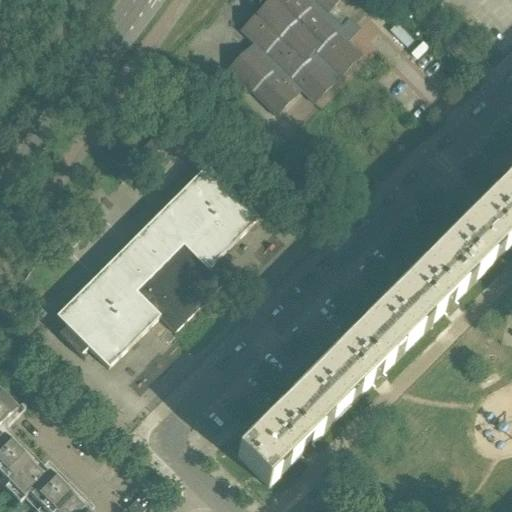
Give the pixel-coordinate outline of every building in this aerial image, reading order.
[(274,0),(266,8),(268,10),(266,12),(264,14),(262,12),(251,23),(241,34),(255,48),(251,52),(249,51),(239,61),(228,72),(226,75),(247,96),(250,93),(251,91),(255,96),(254,97),(275,118),(286,107),(296,97),(295,95),(299,91),(313,105),(324,95),(334,84),(333,82),(337,78),(339,80),(349,69),(360,58),(344,43),(351,36),(351,31),(353,28),(354,29),(355,28),(349,22),(341,30),(326,16),(336,6),(341,0),(274,0)] [(80,358),(87,352),(87,351),(108,372),(159,321),(174,336),(222,288),(207,273),(258,222),(237,202),(244,195),(248,198),(249,198),(224,172),(223,173),(216,180),(206,170),(56,320),(66,330),(59,337),(58,337),(84,363),(84,362),(80,358)] [(511,183),(449,246),(480,276),(511,243),(511,183)] [(449,246),(379,317),(409,347),(480,276),(449,246)] [(231,285),(238,293),(247,284),(240,277),(231,285)] [(379,317),(308,388),(339,418),(409,347),(379,317)] [(49,349),(44,343),(32,354),(38,360),(49,349)] [(339,418),(308,388),(238,458),(238,459),(268,489),(268,488),(268,489),(339,418)] [(0,478),(24,502),(28,497),(40,509),(37,511),(83,511),(84,511),(89,507),(65,484),(61,488),(54,481),(47,475),(43,479),(29,464),(22,458),(9,445),(2,438),(0,440),(0,429),(11,419),(17,412),(1,395),(0,394),(0,478)] [(126,511),(145,511),(153,504),(143,494),(126,511)]
